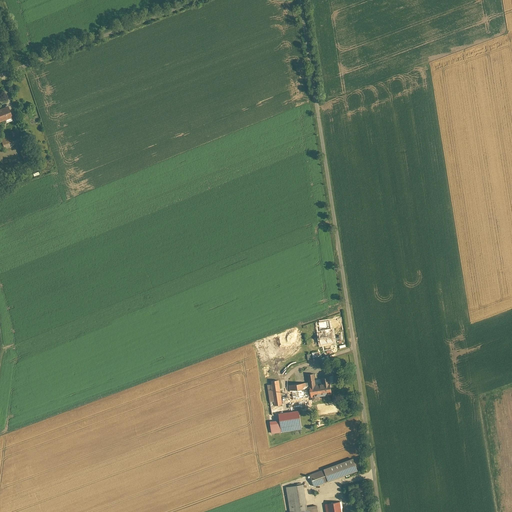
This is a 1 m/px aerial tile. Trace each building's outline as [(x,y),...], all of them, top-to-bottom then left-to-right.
[(14,118),(9,106),(0,109),(0,123),(0,124),(2,119),(3,122),(14,118)] [(16,131),(0,138),(5,150),(21,143),(16,131)] [(310,382),(290,385),(292,400),(333,395),(331,377),(323,378),(323,383),(317,384),(315,374),(309,375),(310,382)] [(272,385),(269,385),(273,415),(285,413),(280,380),(272,381),(272,385)] [(300,412),(280,414),(283,432),(303,430),(300,412)] [(354,459),(311,475),(315,486),(358,470),(354,459)] [(291,510),(309,507),(305,485),(287,488),(291,510)] [(343,511),(343,502),(326,504),(327,511),(343,511)]
